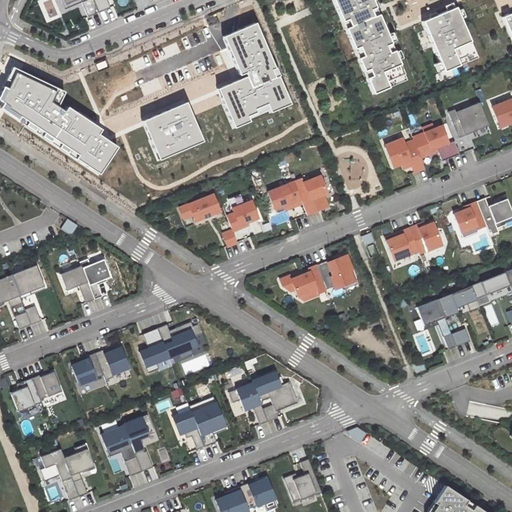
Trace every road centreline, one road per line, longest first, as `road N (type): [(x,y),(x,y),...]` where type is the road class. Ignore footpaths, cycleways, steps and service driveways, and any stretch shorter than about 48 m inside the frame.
road 1 (residential): [(511,159),(220,276)]
road 2 (residential): [(370,406),(104,511)]
road 3 (unclassified): [(0,157),(194,285)]
road 4 (unclassified): [(194,285),(370,406)]
road 5 (residential): [(0,28),(65,55),(195,0)]
road 6 (residential): [(0,363),(194,285)]
road 7 (unclassified): [(370,406),(511,500)]
